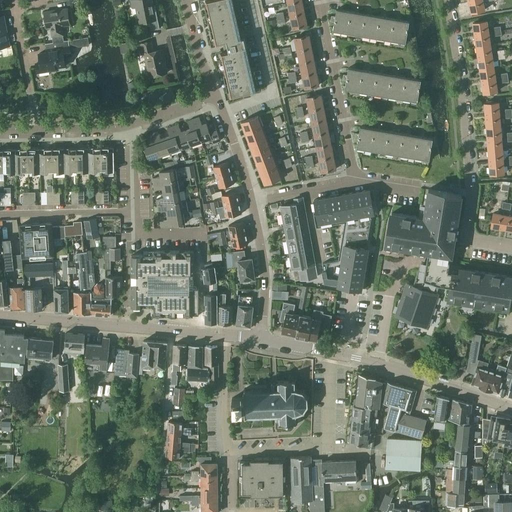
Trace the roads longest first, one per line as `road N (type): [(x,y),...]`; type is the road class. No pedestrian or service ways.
road 1 (residential): [(251,201),(356,181),(318,0)]
road 2 (residential): [(511,247),(466,236),(461,101),(444,0)]
road 3 (residential): [(229,451),(327,447),(330,353)]
road 4 (tertiary): [(511,410),(330,353)]
road 5 (tertiary): [(171,331),(0,316)]
road 6 (residential): [(36,130),(14,13),(37,4)]
road 7 (residential): [(251,201),(263,265),(259,340)]
road 8 (residential): [(136,210),(0,214)]
road 9 (residential): [(161,456),(171,331)]
